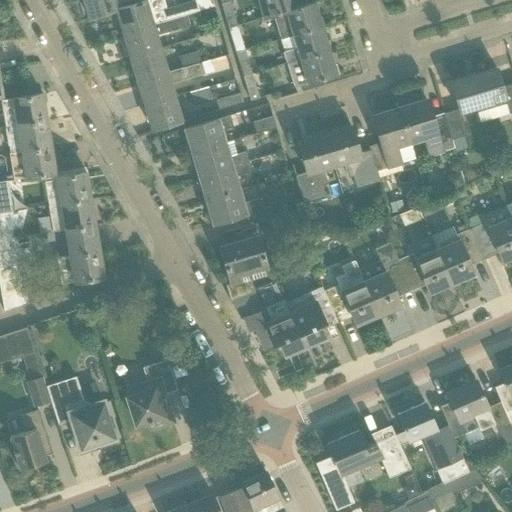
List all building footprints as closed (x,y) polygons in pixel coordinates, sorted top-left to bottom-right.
[(82,0),(88,18),(115,10),(118,9),(115,0),(82,0)] [(147,0),(118,9),(115,10),(123,35),(152,26),(186,16),(185,15),(213,7),(212,1),(204,0),(195,0),(194,0),(163,9),(160,0),(147,0)] [(289,0),(256,0),(262,18),(272,15),(292,9),(289,0)] [(228,2),(220,4),(227,29),(236,26),(228,2)] [(314,3),(292,9),(272,15),(280,40),(292,36),(322,27),(314,3)] [(152,26),(123,35),(129,57),(159,49),(155,36),(188,26),(186,16),(152,26)] [(236,26),(227,29),(235,53),(243,50),(236,26)] [(292,36),(280,40),(287,63),(329,51),(322,27),(292,36)] [(159,49),(129,57),(137,83),(167,74),(166,73),(159,49)] [(243,50),(235,53),(242,76),(250,74),(243,50)] [(176,57),(180,69),(200,63),(196,51),(176,57)] [(329,51),(287,63),(294,87),(336,75),(329,51)] [(272,83),(285,79),(279,55),(266,59),(272,83)] [(167,74),(137,83),(144,106),(174,98),(170,85),(213,71),(210,60),(200,63),(180,69),(166,73),(167,74)] [(443,114),(451,141),(467,136),(460,116),(475,111),(478,121),(507,113),(508,116),(511,114),(511,84),(501,88),(495,69),(450,83),(458,110),(443,114)] [(250,74),(242,76),(250,100),(258,98),(254,84),(250,74)] [(229,96),(214,100),(217,110),(241,103),(234,80),(225,83),(229,96)] [(207,87),(188,92),(191,103),(210,98),(207,87)] [(41,94),(0,100),(0,105),(4,127),(46,120),(41,94)] [(174,98),(144,106),(151,130),(181,121),(174,98)] [(415,103),(399,108),(411,145),(422,142),(428,159),(444,154),(443,152),(453,149),(451,141),(443,114),(431,117),(427,104),(422,105),(423,108),(416,109),(415,103)] [(369,151),(378,178),(402,172),(400,167),(403,166),(401,163),(415,160),(411,145),(399,108),(371,116),(379,143),(367,146),(369,151)] [(228,116),(183,129),(191,153),(224,143),(221,130),(231,127),(228,116)] [(46,120),(4,127),(8,153),(20,151),(50,146),(46,120)] [(350,127),(324,134),(334,169),(344,165),(347,179),(351,177),(355,189),(379,182),(378,178),(369,151),(358,154),(350,127)] [(294,177),(302,205),(324,199),(321,187),(327,185),(323,171),(334,169),(324,134),(296,142),(305,173),(294,177)] [(224,143),(191,153),(198,177),(247,162),(244,152),(228,157),(224,143)] [(8,153),(12,180),(43,175),(55,173),(50,146),(20,151),(8,153)] [(247,162),(198,177),(205,200),(239,190),(235,177),(250,172),(247,162)] [(90,199),(85,172),(55,177),(55,173),(43,175),(48,205),(59,203),(90,199)] [(446,176),(450,189),(464,185),(460,172),(446,176)] [(0,213),(12,212),(6,181),(5,181),(0,181),(0,213)] [(239,190),(205,200),(212,224),(245,214),(248,226),(273,219),(269,206),(261,209),(258,199),(243,204),(239,190)] [(90,199),(59,203),(48,205),(46,206),(51,232),(64,230),(94,225),(90,199)] [(465,221),(469,229),(470,229),(482,257),(497,250),(502,262),(511,257),(511,224),(504,207),(482,217),(484,223),(483,223),(480,215),(465,221)] [(12,212),(0,213),(0,240),(16,238),(12,212)] [(94,225),(64,230),(68,255),(70,255),(98,250),(94,225)] [(458,240),(436,250),(450,284),(473,274),(468,263),(482,257),(470,229),(469,229),(456,235),(458,240)] [(256,236),(238,241),(218,247),(229,284),(225,285),(230,300),(254,293),(250,280),(269,275),(256,236)] [(16,238),(0,240),(0,268),(19,265),(21,265),(20,264),(33,262),(29,242),(17,244),(16,238)] [(378,260),(357,269),(377,315),(400,306),(395,295),(409,288),(397,260),(389,243),(373,249),(378,260)] [(68,256),(57,258),(61,284),(74,282),(74,283),(103,278),(98,250),(70,255),(68,255),(68,256)] [(412,254),(397,260),(409,288),(424,282),(428,293),(450,284),(436,250),(414,259),(412,254)] [(337,286),(323,292),(334,318),(335,320),(350,314),(355,325),(377,315),(357,269),(354,261),(341,266),(344,274),(334,278),(335,280),(337,286)] [(21,265),(19,265),(0,268),(0,292),(3,311),(27,303),(21,265)] [(305,304),(287,312),(303,348),(324,338),(318,325),(334,318),(323,292),(323,293),(320,287),(301,295),(305,304)] [(266,308),(261,310),(243,319),(248,331),(254,328),(263,349),(278,343),(284,356),(303,348),(287,312),(271,320),(266,308)] [(13,332),(21,357),(34,353),(26,328),(13,332)] [(21,357),(13,332),(1,336),(9,361),(21,357)] [(0,363),(9,361),(1,336),(0,336),(0,363)] [(150,424),(151,428),(172,421),(163,394),(176,390),(172,378),(169,366),(167,359),(141,368),(146,383),(141,384),(144,392),(126,397),(135,424),(147,421),(148,424),(150,424)] [(169,366),(172,378),(185,374),(181,362),(169,366)] [(493,387),(500,402),(504,413),(509,423),(511,430),(511,363),(499,369),(504,383),(493,387)] [(75,376),(45,386),(50,402),(57,424),(70,420),(79,451),(115,439),(103,400),(91,404),(83,400),(75,376)] [(28,381),(26,382),(34,407),(50,402),(45,386),(42,377),(41,377),(28,381)] [(439,407),(447,426),(452,437),(478,426),(479,428),(485,426),(491,440),(499,437),(506,453),(511,449),(511,430),(509,423),(504,413),(500,402),(487,407),(475,380),(445,393),(450,402),(439,407)] [(214,402),(206,389),(194,396),(201,409),(214,402)] [(461,457),(452,437),(447,426),(436,431),(423,402),(396,414),(408,441),(422,435),(436,467),(444,483),(447,482),(467,472),(462,461),(460,457),(461,457)] [(9,438),(13,451),(19,470),(46,461),(43,452),(50,450),(38,410),(18,417),(23,433),(9,438)] [(327,444),(332,456),(347,488),(362,481),(357,468),(379,458),(388,478),(409,469),(394,434),(375,443),(374,441),(364,446),(358,430),(327,444)] [(347,488),(332,456),(314,463),(335,510),(353,502),(347,488)] [(467,472),(447,482),(453,494),(480,481),(475,468),(467,472)] [(237,511),(271,511),(282,507),(264,471),(241,483),(242,487),(230,491),(237,511)] [(432,511),(429,504),(444,497),(447,503),(454,499),(447,482),(444,483),(403,504),(385,511),(432,511)] [(218,496),(223,511),(237,511),(230,491),(218,496)] [(218,511),(212,494),(187,504),(190,511),(218,511)]
